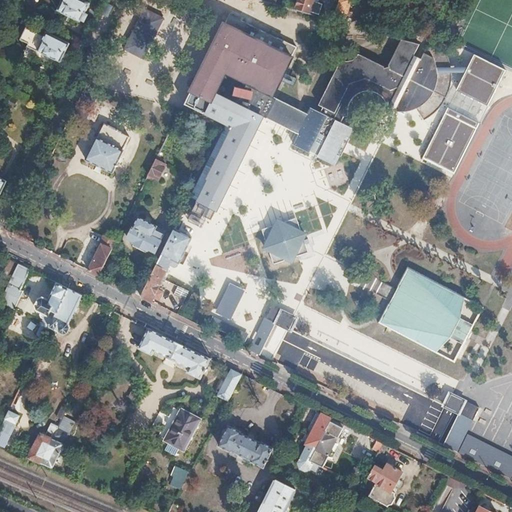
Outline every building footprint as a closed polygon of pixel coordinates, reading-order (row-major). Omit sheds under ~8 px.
[(62,0),(57,10),(81,22),(81,20),(85,22),(89,14),(85,12),(90,3),(84,0),(62,0)] [(147,0),(126,43),(146,52),(172,0),(147,0)] [(297,0),(296,0),(295,3),(297,6),(297,8),(320,15),(323,5),(316,3),(317,0),(297,0)] [(338,0),(334,13),(331,21),(332,21),(343,24),(350,0),(338,0)] [(226,125),(223,129),(201,175),(186,205),(193,208),(192,211),(211,220),(251,138),(253,137),(262,118),(262,116),(263,114),(264,114),(267,114),(268,113),(270,111),(271,108),(272,105),(271,103),(270,102),(270,101),(271,97),(271,96),(273,96),(291,58),(290,58),(295,47),(242,22),(241,20),(229,14),(199,77),(185,105),(226,125)] [(65,53),(70,44),(47,32),(45,37),(26,28),(21,41),(29,44),(28,47),(38,51),(35,58),(60,71),(68,55),(65,53)] [(446,94),(451,67),(450,63),(449,59),(448,56),(446,53),(426,47),(420,60),(413,56),(418,45),(415,44),(400,40),(388,65),(388,67),(384,69),(382,66),(356,54),(355,56),(353,58),(352,59),(349,60),(347,61),(344,61),(342,60),(341,60),(318,106),(323,107),(320,113),(311,108),(308,114),(304,122),(308,124),(307,128),(302,125),(298,134),(292,146),(309,154),(310,152),(319,156),(318,158),(334,165),(352,129),(341,123),(343,118),(346,117),(346,112),(346,110),(346,107),(347,104),(349,101),(351,98),(354,95),(358,93),(361,92),(364,92),(367,92),(371,92),(374,94),(378,95),(380,98),(382,100),(384,102),(384,103),(388,102),(402,109),(402,112),(403,111),(407,110),(411,109),(415,108),(423,120),(429,115),(446,94)] [(135,90),(138,65),(123,63),(120,88),(135,90)] [(304,122),(308,114),(271,97),(270,101),(270,102),(271,103),(272,105),(271,108),(270,111),(268,113),(267,114),(264,114),(263,114),(262,116),(262,118),(263,117),(298,134),(302,125),(307,128),(308,124),(304,122)] [(402,109),(388,102),(384,103),(385,105),(385,107),(386,109),(387,111),(389,107),(394,110),(393,112),(400,112),(402,112),(402,109)] [(85,159),(115,174),(126,152),(124,151),(131,137),(104,124),(97,138),(96,137),(85,159)] [(158,180),(165,165),(155,160),(148,175),(158,180)] [(138,217),(128,239),(134,242),(133,244),(146,250),(147,248),(154,252),(164,233),(155,228),(156,226),(138,217)] [(299,253),(303,245),(305,246),(298,225),(295,226),(294,222),(265,232),(266,235),(263,236),(272,260),(275,260),(277,263),(299,256),(299,253)] [(162,253),(148,282),(141,297),(151,302),(153,297),(158,300),(161,293),(156,290),(162,278),(169,265),(173,267),(176,266),(186,248),(191,238),(174,229),(162,253)] [(99,276),(115,242),(103,237),(96,251),(98,252),(89,271),(99,276)] [(308,253),(305,246),(303,245),(299,253),(299,256),(308,253)] [(0,277),(10,283),(19,265),(17,264),(5,258),(0,268),(0,277)] [(15,310),(24,292),(20,290),(30,270),(19,265),(0,303),(15,310)] [(483,308),(408,269),(379,325),(455,364),(483,308)] [(141,297),(148,282),(140,278),(133,293),(141,297)] [(49,328),(68,289),(57,283),(49,300),(44,298),(38,299),(34,307),(36,312),(46,317),(45,320),(43,320),(40,326),(48,330),(49,328)] [(215,312),(230,319),(244,290),(229,283),(215,312)] [(185,298),(188,291),(178,286),(174,293),(185,298)] [(68,325),(82,296),(68,289),(49,328),(55,331),(55,329),(60,331),(59,333),(63,335),(67,335),(70,328),(68,325)] [(264,318),(276,325),(277,326),(284,312),(270,305),(264,318)] [(284,312),(277,326),(292,333),(301,318),(285,311),(284,312)] [(244,343),(248,335),(212,316),(208,324),(244,343)] [(249,350),(252,352),(261,356),(276,325),(264,318),(249,350)] [(119,327),(112,323),(107,332),(114,335),(119,327)] [(47,333),(48,330),(40,326),(37,333),(45,337),(47,333)] [(204,356),(175,342),(149,329),(139,348),(152,355),(154,351),(189,368),(187,373),(200,380),(210,360),(204,356)] [(233,390),(241,375),(236,372),(231,370),(217,397),(227,402),(233,390)] [(459,415),(459,414),(465,401),(466,400),(450,392),(442,407),(459,415)] [(461,414),(444,447),(458,453),(480,409),(465,401),(459,414),(461,414)] [(179,449),(183,451),(199,420),(180,410),(164,441),(167,442),(164,449),(176,456),(179,449)] [(0,445),(3,447),(18,417),(8,412),(0,428),(0,445)] [(332,420),(317,413),(303,443),(307,445),(306,447),(308,448),(306,453),(300,465),(301,469),(306,471),(309,470),(314,472),(317,466),(311,463),(314,457),(330,424),(332,420)] [(52,469),(75,421),(63,416),(57,428),(49,424),(43,437),(39,435),(28,458),(52,469)] [(343,430),(345,427),(332,420),(330,424),(343,430)] [(314,457),(311,463),(323,469),(343,430),(330,424),(314,457)] [(253,464),(265,470),(275,450),(263,444),(262,445),(242,436),(243,434),(230,428),(220,448),(232,454),(233,453),(253,463),(253,464)] [(380,453),(384,446),(377,443),(373,450),(380,453)] [(403,474),(388,466),(385,472),(375,468),(369,479),(378,484),(370,498),(388,508),(389,506),(393,505),(396,500),(396,496),(396,495),(392,493),(403,474)] [(188,474),(174,467),(170,476),(184,482),(188,474)] [(75,473),(68,469),(65,476),(73,479),(75,473)] [(286,511),(297,491),(278,481),(262,511),(286,511)]
